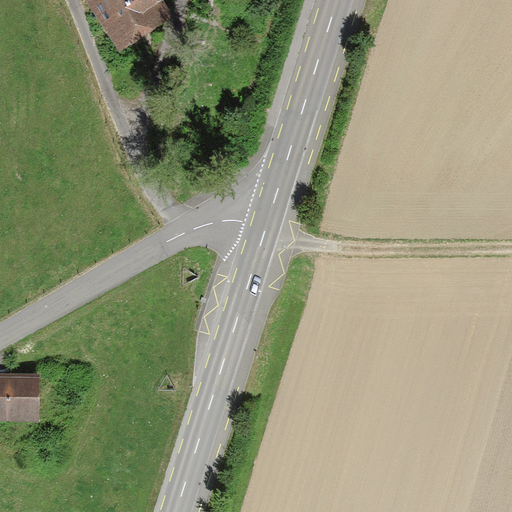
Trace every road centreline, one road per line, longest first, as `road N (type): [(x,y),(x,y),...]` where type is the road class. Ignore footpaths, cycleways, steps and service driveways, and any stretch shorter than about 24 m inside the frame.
road 1 (unclassified): [(262,238),(212,229),(187,235),(0,341)]
road 2 (secondary): [(175,511),(262,238)]
road 3 (track): [(187,235),(132,166),(69,0)]
road 4 (secondary): [(262,238),(335,0)]
